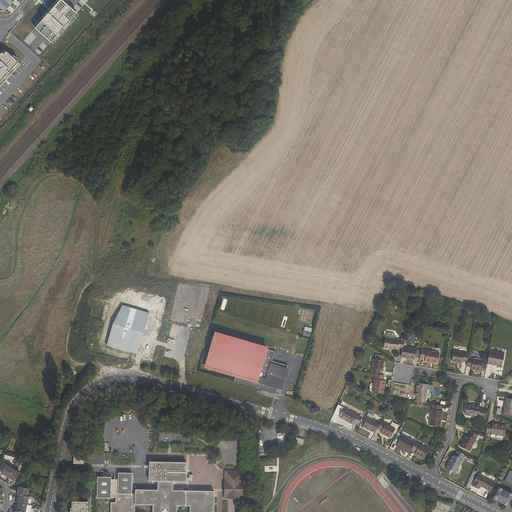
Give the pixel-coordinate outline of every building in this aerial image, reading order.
[(75,13),(60,0),(58,0),(33,28),(49,42),(75,13)] [(13,62),(1,51),(0,52),(0,77),(1,78),(5,73),(4,72),(13,62)] [(106,345),(137,354),(149,313),(122,305),(113,323),(106,345)] [(312,328),(305,327),(303,335),(310,337),(312,328)] [(268,348),(215,332),(204,368),(236,378),(234,382),(275,394),(276,393),(281,394),(289,366),(273,361),(275,352),(268,350),(268,348)] [(384,333),(382,344),(396,346),(396,344),(401,345),(401,343),(402,336),(384,333)] [(401,345),(399,354),(413,357),(415,346),(401,343),(401,345)] [(436,360),(438,350),(420,347),(419,356),(424,357),(424,358),(436,360)] [(461,360),(461,358),(466,359),(466,354),(467,350),(453,348),(451,359),(461,360)] [(488,349),(486,361),(491,362),(491,360),(500,362),(502,352),(488,349)] [(466,359),(465,364),(470,365),(470,366),(480,368),(482,357),(466,354),(466,359)] [(381,368),(383,358),(376,357),(376,360),(371,359),(369,371),(374,372),(378,373),(379,367),(381,368)] [(374,372),(371,390),(381,392),(383,379),(382,378),(382,374),(378,373),(374,372)] [(414,394),(415,394),(414,399),(424,400),(427,381),(416,380),(414,394)] [(502,410),(511,412),(511,395),(505,394),(502,410)] [(464,411),(482,415),(484,405),(479,404),(479,402),(466,400),(464,411)] [(430,402),(427,422),(437,423),(440,408),(438,407),(439,403),(430,402)] [(349,425),(350,424),(356,426),(360,418),(341,409),(336,418),(349,425)] [(364,417),(359,428),(372,434),(374,430),(377,424),(364,417)] [(486,420),(485,429),(504,432),(505,421),(492,419),(492,421),(486,420)] [(391,428),(393,430),(395,426),(389,423),(387,426),(378,422),(377,424),(374,430),(378,433),(377,434),(385,439),(391,428)] [(457,444),(467,449),(476,432),(468,428),(466,433),(464,432),(457,444)] [(403,451),(402,452),(406,454),(408,451),(411,444),(398,437),(394,446),(403,451)] [(412,454),(421,459),(426,450),(412,442),(411,444),(408,451),(413,453),(412,454)] [(463,452),(455,448),(453,452),(451,451),(444,466),(454,470),(463,452)] [(83,463),(89,463),(89,464),(97,465),(97,453),(90,453),(90,455),(83,455),(74,455),(74,464),(83,464),(83,463)] [(99,462),(111,462),(111,453),(99,453),(99,462)] [(134,511),(135,505),(152,505),(152,511),(176,511),(177,506),(190,506),(189,511),(213,511),(214,492),(173,491),(173,482),(186,482),(187,463),(149,462),(149,482),(158,482),(157,490),(135,490),(135,494),(131,494),(132,473),(118,473),(118,480),(111,480),(111,478),(97,477),(97,498),(111,498),(115,498),(115,503),(111,503),(110,511),(134,511)] [(1,474),(8,478),(13,469),(6,465),(1,474)] [(20,473),(13,469),(8,478),(15,482),(20,473)] [(225,481),(243,482),(243,472),(225,471),(225,481)] [(490,484),(474,476),(469,486),(474,489),(475,487),(486,492),(490,484)] [(224,499),(243,499),(243,482),(225,481),(224,499)] [(17,495),(20,495),(27,497),(28,489),(19,487),(17,495)] [(489,499),(503,507),(509,496),(495,488),(489,499)] [(27,505),(29,497),(27,497),(20,495),(18,503),(27,505)] [(87,511),(87,509),(88,509),(88,506),(86,505),(86,502),(72,502),(72,509),(70,509),(70,511),(87,511)] [(17,511),(22,511),(25,511),(27,505),(18,503),(17,511)]
